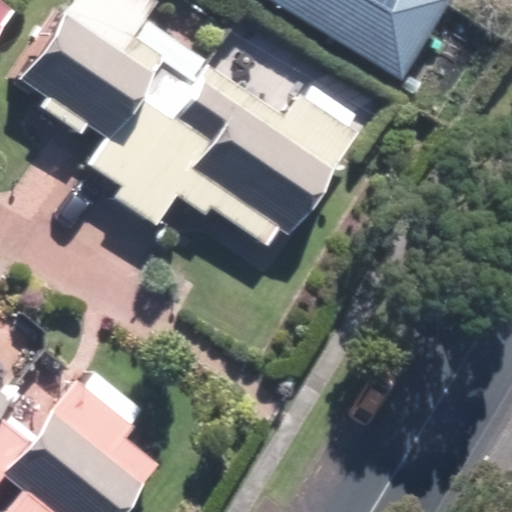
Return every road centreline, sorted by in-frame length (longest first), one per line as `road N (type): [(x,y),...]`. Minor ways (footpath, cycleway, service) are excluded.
road 1 (tertiary): [(372,511),(511,283)]
road 2 (residential): [(0,235),(177,337)]
